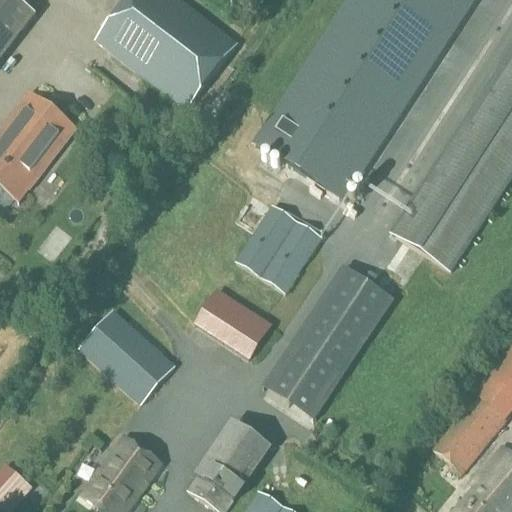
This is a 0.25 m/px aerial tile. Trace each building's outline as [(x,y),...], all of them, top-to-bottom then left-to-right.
[(0,0),(0,64),(36,19),(11,0),(0,0)] [(187,116),(239,49),(175,0),(130,0),(96,45),(187,116)] [(430,0),(316,202),(356,224),(370,199),(363,196),(405,122),(417,129),(426,112),(424,111),(443,77),(441,76),(483,0),(430,0)] [(408,0),(374,55),(391,66),(432,2),(427,0),(408,0)] [(34,100),(0,145),(0,183),(3,180),(27,198),(77,133),(34,100)] [(388,252),(457,288),(511,181),(511,178),(460,152),(462,148),(446,140),(388,252)] [(276,226),(248,288),(293,307),(320,246),(276,226)] [(304,413),(363,305),(334,289),(274,397),(304,413)] [(368,315),(359,329),(376,341),(386,327),(368,315)] [(225,357),(256,375),(277,340),(246,322),(225,357)] [(112,323),(91,350),(156,400),(177,373),(112,323)] [(460,479),(511,418),(511,348),(469,397),(477,403),(432,455),(460,479)] [(97,511),(128,511),(159,469),(131,449),(123,443),(118,449),(118,450),(81,500),(97,511)] [(511,511),(511,460),(501,451),(473,484),(476,488),(455,511),(511,511)] [(0,508),(4,511),(13,511),(32,492),(6,468),(0,474),(0,508)] [(225,511),(231,501),(209,491),(198,511),(225,511)]
